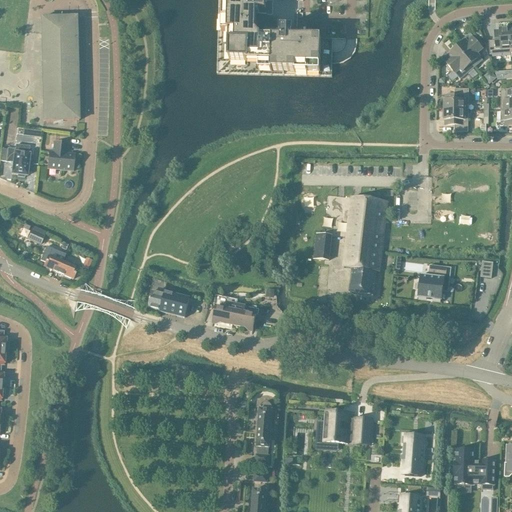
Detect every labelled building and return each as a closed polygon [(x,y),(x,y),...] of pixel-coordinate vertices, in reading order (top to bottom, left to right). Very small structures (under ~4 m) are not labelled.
[(331,77),(332,64),(332,53),(336,53),(339,52),(342,51),(344,48),(345,44),(345,40),(321,39),(290,38),(291,28),(291,23),(278,22),(278,28),(278,38),(260,37),(258,35),(259,35),(258,34),(258,35),(256,33),(256,15),(265,16),(266,16),(266,15),(272,16),(272,3),(267,3),(257,3),(256,0),(218,0),(217,75),(331,77)] [(43,122),(78,121),(76,18),(41,18),(43,122)] [(489,55),(511,54),(509,28),(502,29),(502,30),(499,30),(499,31),(494,32),(495,41),(488,42),(489,55)] [(457,48),(474,69),(483,61),(476,54),(482,49),(472,37),(466,42),(465,41),(457,48)] [(448,55),(449,57),(444,61),(460,81),(474,69),(457,48),(448,55)] [(444,104),(443,104),(443,111),(468,112),(468,90),(455,90),(455,97),(445,96),(445,102),(444,102),(444,104)] [(500,108),(500,112),(511,112),(511,90),(500,91),(500,108)] [(468,112),(443,111),(443,118),(444,118),(444,121),(445,121),(445,126),(454,126),(454,133),(468,133),(468,112)] [(505,122),(505,127),(511,126),(511,112),(500,112),(500,122),(505,122)] [(67,152),(67,145),(53,143),(52,153),(49,153),(47,169),(72,172),(74,155),(65,155),(66,151),(67,152)] [(29,147),(15,146),(15,150),(8,149),(6,163),(13,163),(11,175),(17,176),(17,178),(24,179),(24,177),(26,177),(27,173),(32,174),(33,165),(28,164),(29,155),(28,155),(29,147)] [(379,273),(387,203),(351,199),(343,269),(352,270),(349,295),(373,298),(376,272),(379,273)] [(40,245),(43,238),(31,232),(28,240),(40,245)] [(329,261),(332,237),(316,235),(313,259),(329,261)] [(57,274),(65,256),(46,247),(40,261),(45,264),(43,268),(57,274)] [(65,256),(57,274),(72,280),(77,270),(62,263),(65,256)] [(86,260),(82,268),(88,271),(92,262),(86,260)] [(451,269),(429,266),(428,275),(429,275),(428,277),(420,276),(417,298),(430,299),(437,300),(441,301),(444,279),(443,279),(443,277),(450,278),(451,269)] [(160,312),(165,293),(153,290),(148,308),(160,312)] [(160,312),(160,313),(184,319),(189,299),(165,293),(160,312)] [(233,326),(237,306),(214,301),(213,306),(215,309),(214,317),(216,325),(223,322),(224,323),(225,324),(233,326)] [(237,306),(233,326),(241,327),(242,326),(243,326),(248,331),(254,325),(255,317),(258,315),(259,310),(237,306)] [(257,434),(256,448),(257,448),(257,456),(256,456),(255,464),(268,465),(268,457),(268,449),(269,449),(272,411),(271,411),(271,408),(272,409),(272,408),(271,408),(271,406),(270,404),(268,403),(266,403),(264,403),(262,404),(261,405),(260,407),(259,407),(259,408),(260,408),(260,410),(259,410),(258,430),(257,434)] [(317,422),(317,432),(324,433),(323,443),(347,445),(347,440),(353,440),(353,445),(367,446),(367,438),(371,439),(371,435),(373,435),(373,424),(372,424),(372,420),(355,419),(354,424),(348,423),(349,414),(325,412),(325,423),(317,422)] [(403,444),(402,469),(405,469),(404,476),(420,478),(421,470),(423,470),(425,437),(410,436),(409,445),(403,444)] [(456,463),(454,463),(453,475),(455,475),(455,486),(462,486),(464,486),(471,486),(471,484),(480,484),(480,485),(493,486),(494,462),(481,461),(481,463),(472,463),(472,451),(456,451),(456,463)] [(255,474),(254,476),(254,482),(267,483),(267,475),(255,474)] [(264,491),(255,491),(255,490),(253,490),(252,504),(253,504),(252,508),(251,511),(264,511),(265,509),(265,505),(266,491),(264,491)] [(384,495),(384,502),(399,503),(398,511),(419,511),(420,505),(419,505),(419,497),(403,496),(384,495)]
